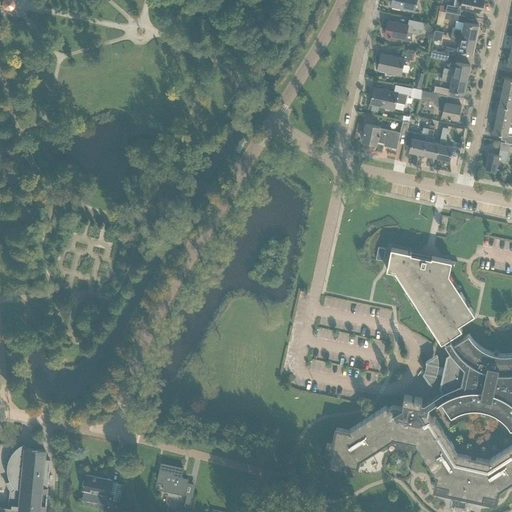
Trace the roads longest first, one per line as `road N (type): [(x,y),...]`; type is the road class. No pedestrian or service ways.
road 1 (unclassified): [(113,432),(127,368),(162,298),(270,123)]
road 2 (residential): [(464,192),(503,0)]
road 3 (residential): [(339,166),(372,0)]
road 4 (residential): [(113,432),(268,473)]
road 5 (unclassified): [(270,123),(343,0)]
road 6 (unclassified): [(464,192),(339,166)]
